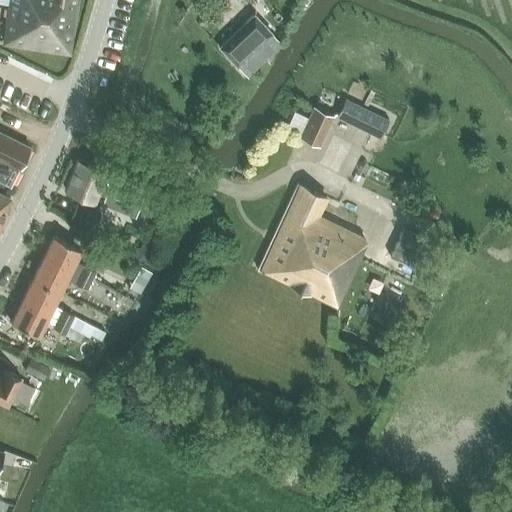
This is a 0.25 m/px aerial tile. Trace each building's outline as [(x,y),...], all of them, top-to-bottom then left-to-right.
[(6,42),(69,52),(77,0),(12,0),(11,7),(9,6),(6,24),(8,25),(6,42)] [(254,14),(219,47),(237,66),(272,33),(254,14)] [(389,116),(345,96),(337,115),(380,134),(389,116)] [(333,114),(314,106),(300,136),(319,144),(333,114)] [(287,121),(300,125),(305,112),(292,107),(287,121)] [(0,180),(10,185),(30,145),(0,130),(0,180)] [(65,190),(96,203),(101,192),(139,207),(147,188),(109,171),(78,159),(65,190)] [(326,196),(296,182),(255,268),(332,304),(333,303),(335,304),(358,255),(357,254),(365,237),(317,215),(326,196)] [(152,191),(146,204),(165,212),(170,199),(152,191)] [(0,229),(12,198),(0,193),(0,229)] [(101,213),(78,204),(72,219),(95,228),(101,213)] [(78,227),(72,240),(99,252),(104,239),(78,227)] [(403,228),(390,255),(413,266),(426,239),(403,228)] [(92,281),(96,272),(97,271),(75,261),(81,249),(53,235),(43,256),(92,281)] [(88,289),(92,281),(43,256),(32,278),(61,292),(67,279),(88,289)] [(138,291),(149,266),(137,260),(126,285),(138,291)] [(32,278),(21,300),(71,324),(70,326),(84,333),(90,336),(91,334),(95,326),(54,305),(61,292),(32,278)] [(121,296),(113,310),(124,315),(131,301),(121,296)] [(21,300),(11,321),(40,335),(46,324),(66,333),(70,326),(71,324),(21,300)] [(70,326),(66,333),(80,340),(84,333),(70,326)] [(32,357),(24,370),(42,380),(49,367),(32,357)] [(0,376),(0,401),(8,406),(13,397),(27,405),(36,388),(20,381),(22,377),(4,369),(0,377),(0,376)]
